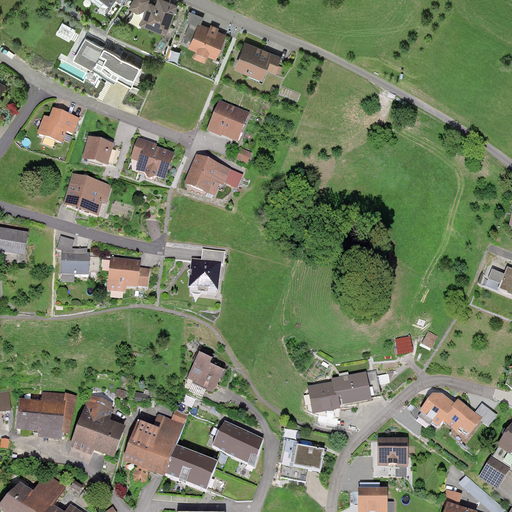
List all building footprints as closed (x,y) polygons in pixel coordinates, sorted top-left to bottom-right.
[(150,1),(148,0),(135,0),(130,9),(141,16),(150,1)] [(141,27),(167,36),(178,7),(159,0),(158,0),(156,7),(149,5),(141,27)] [(209,58),(218,62),(228,38),(219,34),(221,31),(212,27),(210,31),(191,23),(184,39),(193,43),(190,50),(196,53),(193,60),(206,65),(209,58)] [(142,70),(86,40),(74,61),(114,83),(116,80),(131,89),(142,70)] [(237,70),(265,81),(269,72),(277,75),(283,59),(247,45),(237,70)] [(238,147),(251,117),(222,105),(208,136),(223,142),(223,141),(238,147)] [(73,134),(79,116),(54,107),(50,117),(45,115),(38,134),(63,143),(67,132),(73,134)] [(107,165),(114,142),(89,135),(82,158),(107,165)] [(169,187),(180,162),(140,144),(130,175),(169,187)] [(249,154),(241,151),(237,163),(245,166),(249,154)] [(237,190),(242,177),(197,160),(186,189),(211,198),(215,187),(224,190),(226,186),(237,190)] [(108,203),(112,184),(74,174),(65,207),(99,216),(103,202),(108,203)] [(27,233),(0,228),(0,250),(23,254),(27,233)] [(190,287),(218,290),(222,253),(204,251),(203,261),(193,260),(190,287)] [(88,255),(63,255),(62,274),(87,274),(88,255)] [(112,259),(109,289),(125,291),(125,285),(136,286),(136,285),(147,286),(149,271),(138,269),(139,262),(112,259)] [(511,272),(507,270),(497,292),(511,298),(511,272)] [(215,366),(201,360),(190,385),(216,397),(226,377),(213,371),(215,366)] [(365,375),(333,380),(334,383),(310,388),(314,413),(339,409),(339,406),(370,400),(365,375)] [(452,406),(454,403),(442,393),(433,393),(420,410),(422,412),(418,416),(430,425),(432,421),(439,426),(443,421),(454,408),(452,406)] [(69,430),(73,397),(44,394),(43,403),(20,401),(18,429),(40,431),(39,437),(61,439),(62,429),(69,430)] [(113,456),(123,427),(108,422),(112,410),(110,410),(111,405),(92,398),(90,403),(88,403),(72,447),(91,454),(93,449),(113,456)] [(454,408),(443,421),(466,438),(481,421),(489,428),(498,415),(483,403),(476,413),(458,398),(454,403),(452,406),(454,408)] [(160,418),(155,431),(140,426),(128,460),(138,464),(134,475),(134,480),(138,483),(143,483),(146,482),(151,468),(167,474),(176,448),(186,418),(175,414),(172,422),(160,418)] [(511,472),(511,422),(479,476),(497,488),(509,470),(511,472)] [(226,423),(215,447),(252,464),(263,440),(226,423)] [(322,477),(325,453),(299,450),(300,445),(296,445),(296,440),(282,438),(278,468),(283,468),(282,480),(293,482),(294,473),(322,477)] [(408,438),(378,439),(378,458),(373,458),(373,475),(396,475),(396,466),(408,466),(408,438)] [(215,462),(176,448),(167,474),(207,487),(215,462)] [(49,511),(54,505),(66,486),(46,473),(33,490),(21,482),(0,505),(0,508),(5,511),(49,511)] [(387,488),(359,488),(359,511),(394,511),(394,502),(387,502),(387,488)] [(458,505),(461,494),(448,490),(444,501),(448,502),(458,505)] [(476,511),(478,510),(458,505),(448,502),(444,511),(476,511)] [(65,511),(54,505),(49,511),(83,511),(70,503),(65,511)]
